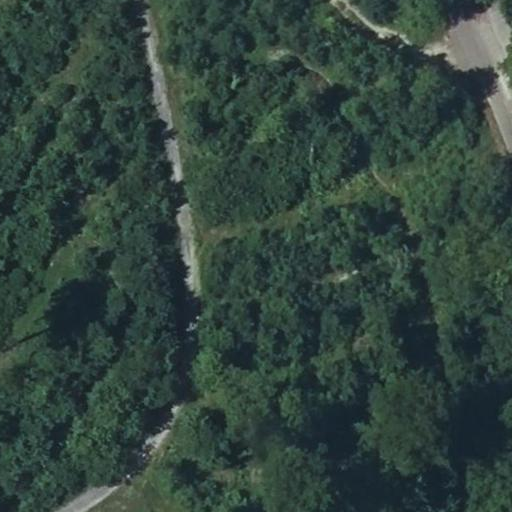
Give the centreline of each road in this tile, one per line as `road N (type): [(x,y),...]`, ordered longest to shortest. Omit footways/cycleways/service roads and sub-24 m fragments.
road 1 (unclassified): [(77,511),(141,462),(187,385),(196,262),(154,0)]
road 2 (unclassified): [(351,0),(394,48),(476,44)]
